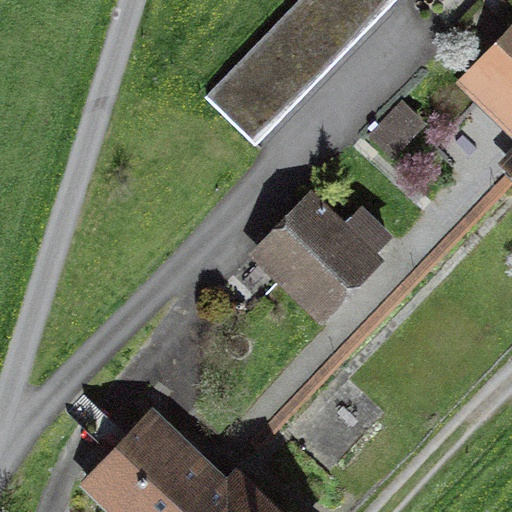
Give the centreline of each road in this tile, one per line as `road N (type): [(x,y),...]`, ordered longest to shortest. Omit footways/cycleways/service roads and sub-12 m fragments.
road 1 (unclassified): [(53,511),(89,424),(140,357),(395,55),(452,0)]
road 2 (unclassified): [(0,424),(132,0)]
